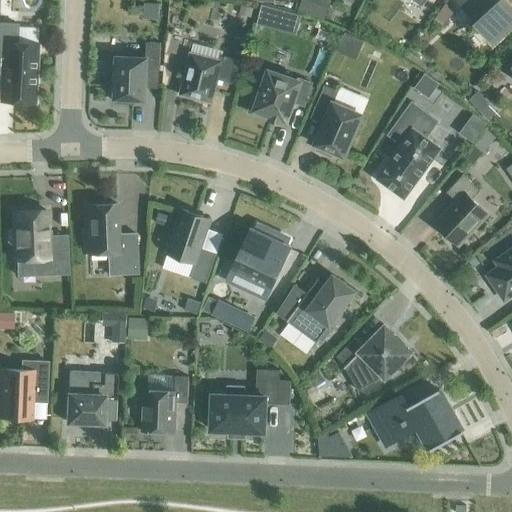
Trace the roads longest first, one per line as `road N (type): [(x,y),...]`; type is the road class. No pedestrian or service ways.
road 1 (residential): [(511,404),(412,275),(348,223),(231,170),(67,152)]
road 2 (residential): [(511,482),(0,460)]
road 3 (residential): [(67,152),(74,0)]
